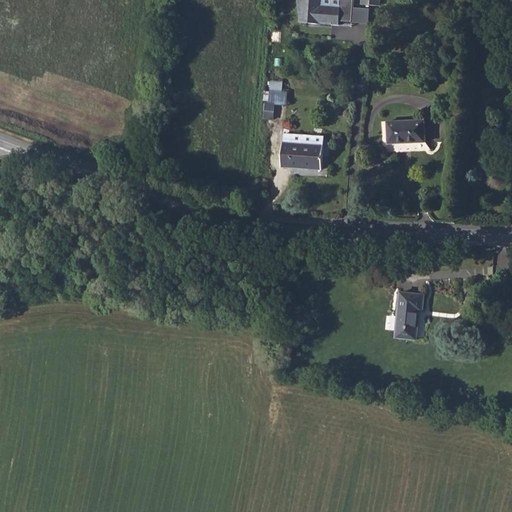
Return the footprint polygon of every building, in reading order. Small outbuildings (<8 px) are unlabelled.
[(352,26),(353,0),(297,0),(299,13),(300,13),(300,22),(352,26)] [(270,102),(265,101),(264,119),(275,119),(276,103),(288,104),(289,90),(283,89),(284,81),(272,80),(270,102)] [(385,144),(426,143),(426,120),(384,121),(385,144)] [(283,143),(281,168),(322,171),(324,146),(283,143)] [(392,332),(413,335),(418,305),(422,306),(425,291),(400,286),(392,332)]
